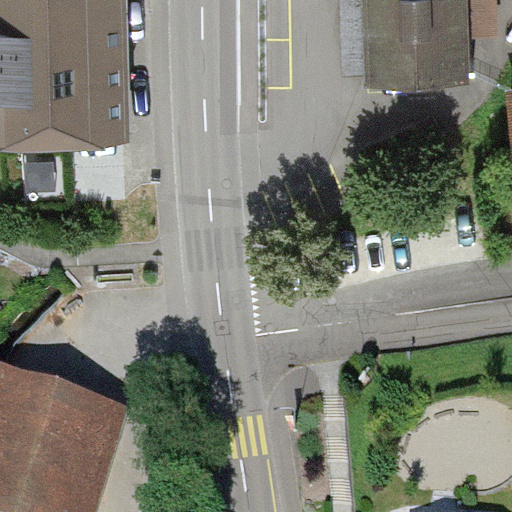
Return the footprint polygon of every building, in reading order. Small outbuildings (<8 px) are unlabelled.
[(0,0),(0,128),(127,125),(125,66),(122,0),(0,0)] [(357,0),(360,77),(474,73),(473,38),(471,0),(357,0)] [(497,0),(471,0),(473,38),(498,37),(497,0)] [(433,113),(366,139),(376,164),(443,138),(433,113)] [(0,511),(99,511),(106,490),(131,403),(0,364),(0,511)]
